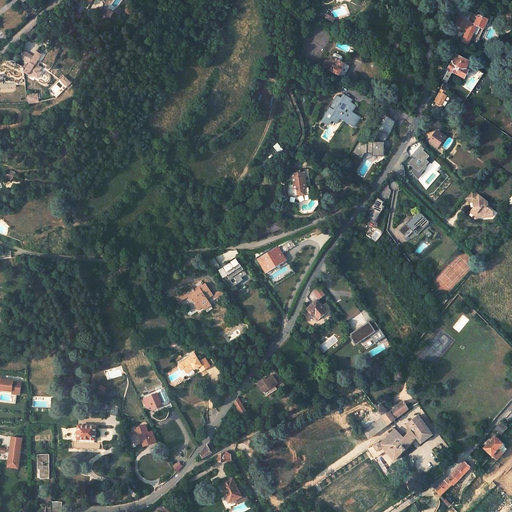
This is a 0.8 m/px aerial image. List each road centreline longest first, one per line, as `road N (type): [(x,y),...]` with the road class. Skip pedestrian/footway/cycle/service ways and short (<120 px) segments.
road 1 (track): [(270,186),(257,184),(231,211),(223,204),(264,135),(276,95),(272,80),(221,133),(168,157),(91,216),(78,218),(74,207),(113,141),(67,181),(8,186)]
road 2 (tertiary): [(363,204),(324,256),(283,336),(181,472)]
road 3 (track): [(99,112),(140,6),(68,94),(19,115)]
road 4 (residential): [(236,246),(116,261),(0,242)]
road 5 (tertiary): [(401,0),(424,45),(425,87),(400,151),(363,204)]
road 6 (track): [(113,141),(141,100),(135,90),(99,112),(53,164),(8,167)]
road 7 (residential): [(392,511),(444,476),(511,404)]
road 8 (track): [(337,393),(388,368),(441,309)]
road 9 (residential): [(236,246),(363,204)]
road 10 (residential): [(263,511),(228,449),(181,472)]
road 11 (track): [(228,449),(337,393)]
